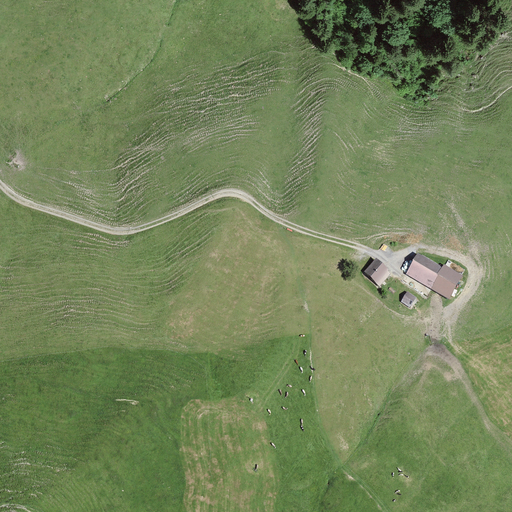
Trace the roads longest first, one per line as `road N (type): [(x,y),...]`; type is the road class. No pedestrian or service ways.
road 1 (track): [(0,183),(30,204),(115,232),(232,192),(274,219)]
road 2 (track): [(274,219),(351,243),(399,273)]
